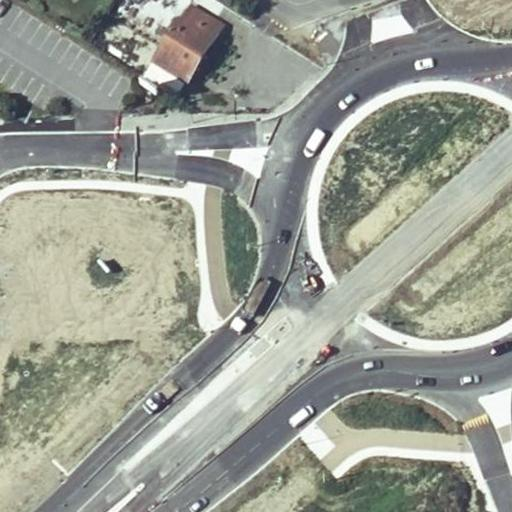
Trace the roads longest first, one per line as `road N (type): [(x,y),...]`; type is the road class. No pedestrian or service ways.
road 1 (primary): [(280,265),(226,334),(41,511)]
road 2 (residential): [(0,143),(283,158)]
road 3 (primary): [(484,59),(424,52),(370,66),(325,95),(283,158)]
road 4 (primary): [(184,511),(368,364)]
road 5 (primary): [(280,265),(317,327),(368,364)]
road 6 (primary): [(368,364),(431,379),(495,368)]
